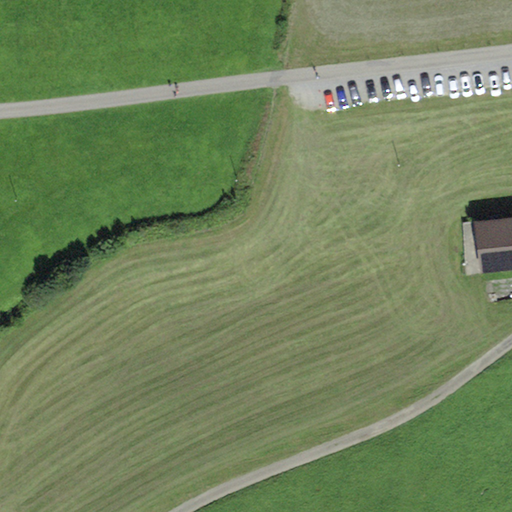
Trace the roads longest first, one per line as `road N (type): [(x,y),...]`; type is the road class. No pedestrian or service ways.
road 1 (track): [(511,49),(0,109)]
road 2 (track): [(194,511),(431,406),(511,348)]
